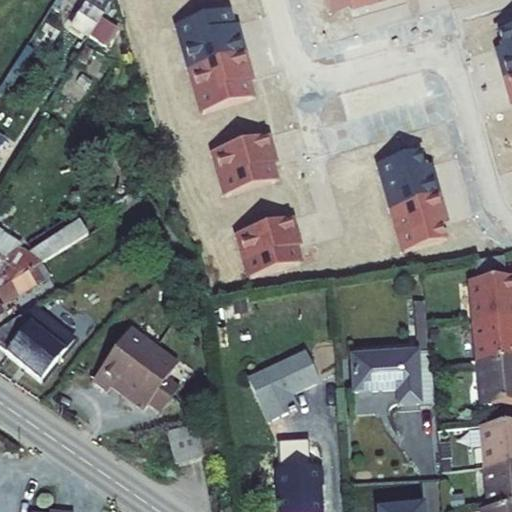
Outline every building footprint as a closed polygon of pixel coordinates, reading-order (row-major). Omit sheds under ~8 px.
[(384,0),(328,0),(332,14),(384,0)] [(254,99),(229,10),(180,24),(205,113),(254,99)] [(511,32),(498,37),(511,79),(511,32)] [(277,184),(265,139),(213,154),(226,198),(277,184)] [(447,244),(422,157),(380,169),(405,256),(447,244)] [(0,218),(0,298),(39,275),(50,269),(91,245),(81,227),(38,253),(32,249),(21,255),(0,241),(0,234),(7,223),(0,218)] [(303,267),(290,222),(239,236),(252,282),(303,267)] [(511,257),(478,260),(484,320),(511,317),(511,257)] [(39,275),(48,290),(59,284),(50,269),(39,275)] [(48,290),(39,275),(0,298),(0,332),(15,323),(9,313),(48,290)] [(511,317),(484,320),(486,363),(511,360),(511,317)] [(36,321),(2,340),(56,385),(81,355),(36,321)] [(140,332),(104,385),(120,395),(127,384),(137,390),(134,395),(151,406),(154,401),(161,406),(179,379),(189,365),(140,332)] [(256,382),(275,423),(305,409),(299,397),(324,385),(310,357),(256,382)] [(352,360),(354,395),(398,393),(399,408),(421,407),(419,357),(352,360)] [(511,360),(486,363),(489,405),(511,403),(511,360)] [(179,379),(161,406),(174,414),(192,388),(179,379)] [(511,423),(492,425),(496,466),(511,464),(511,423)] [(179,434),(186,465),(215,459),(209,428),(179,434)] [(153,456),(159,467),(180,455),(173,444),(153,456)] [(511,464),(496,466),(499,508),(511,506),(511,464)]
